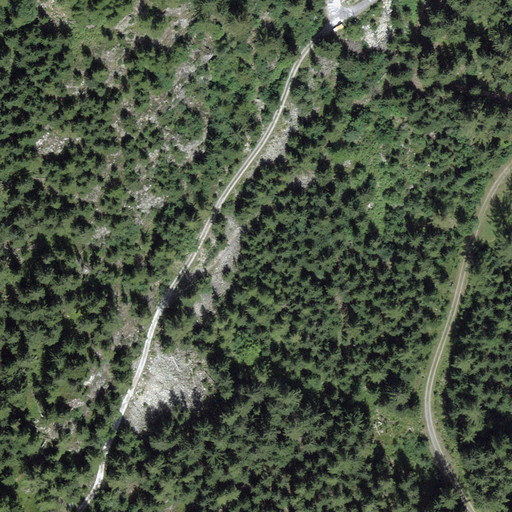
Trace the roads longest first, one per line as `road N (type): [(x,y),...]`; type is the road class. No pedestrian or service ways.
road 1 (track): [(473,511),(436,444),(427,399),(473,234),(511,164)]
road 2 (track): [(172,290),(270,128),(301,57),(338,10)]
road 3 (track): [(172,290),(83,511)]
